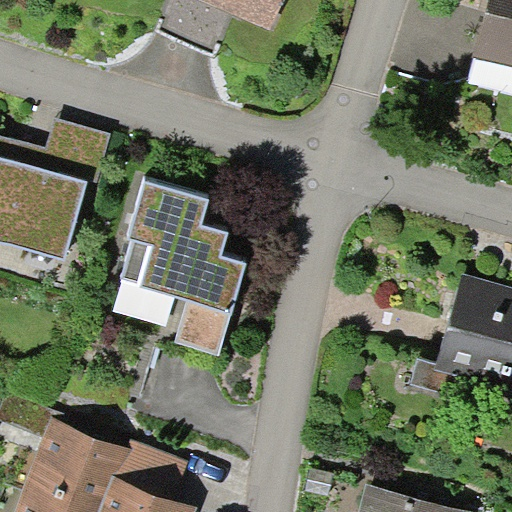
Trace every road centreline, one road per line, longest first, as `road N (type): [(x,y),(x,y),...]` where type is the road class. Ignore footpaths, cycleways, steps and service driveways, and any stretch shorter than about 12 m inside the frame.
road 1 (residential): [(0,62),(328,170)]
road 2 (residential): [(328,170),(275,511)]
road 3 (residential): [(511,220),(328,170)]
road 4 (residential): [(381,0),(328,170)]
